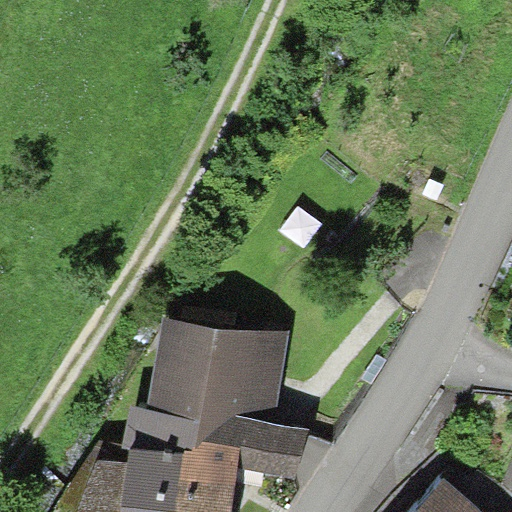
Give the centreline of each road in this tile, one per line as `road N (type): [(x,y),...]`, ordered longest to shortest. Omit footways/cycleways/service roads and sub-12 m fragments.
road 1 (track): [(0,494),(206,172),(276,0)]
road 2 (tertiary): [(511,159),(427,345)]
road 3 (tertiary): [(427,345),(317,511)]
